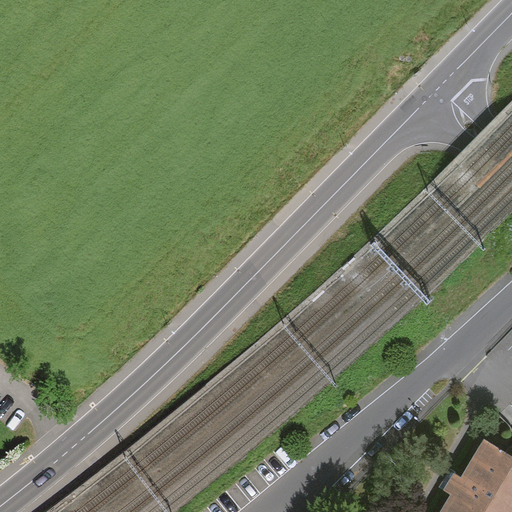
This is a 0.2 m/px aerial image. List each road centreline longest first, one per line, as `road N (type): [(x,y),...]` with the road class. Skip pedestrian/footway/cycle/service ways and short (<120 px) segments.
road 1 (tertiary): [(0,510),(187,344),(434,92)]
road 2 (residential): [(264,511),(511,300)]
